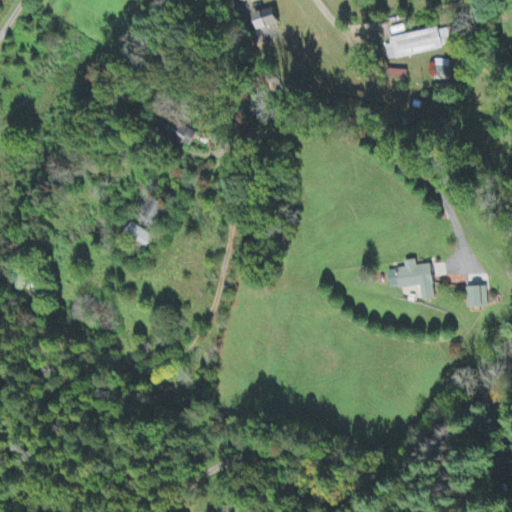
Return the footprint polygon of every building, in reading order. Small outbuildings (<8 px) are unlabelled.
[(259,32),(282,25),(276,9),(254,16),(259,32)] [(392,61),(452,48),(448,28),(388,41),(392,61)] [(434,79),(450,79),(450,62),(434,62),(434,79)] [(160,131),(189,150),(199,136),(190,130),(185,138),(164,125),(160,131)] [(137,219),(153,230),(168,208),(151,197),(137,219)] [(125,236),(146,251),(154,239),(133,224),(125,236)] [(392,291),(422,288),(424,302),(438,301),(433,266),(419,268),(418,262),(407,263),(407,270),(390,272),(392,291)] [(467,290),(468,310),(489,309),(489,289),(467,290)] [(160,402),(181,398),(177,381),(156,385),(160,402)]
